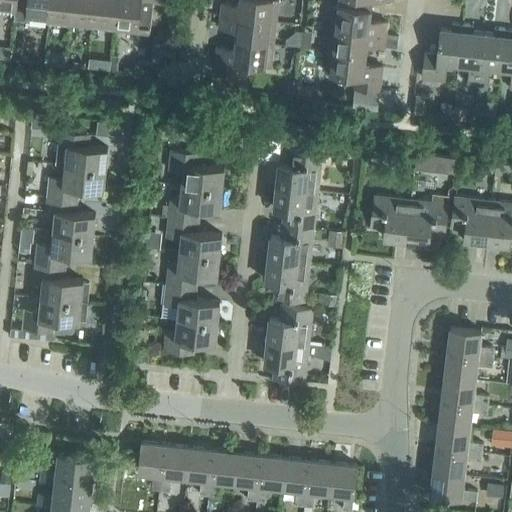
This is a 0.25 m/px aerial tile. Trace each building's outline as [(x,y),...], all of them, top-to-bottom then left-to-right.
[(0,0),(0,9),(16,12),(16,6),(16,0),(0,0)] [(49,21),(51,0),(16,0),(16,6),(28,7),(26,19),(49,21)] [(71,24),(73,0),(51,0),(49,21),(71,24)] [(93,26),(95,0),(73,0),(71,24),(93,26)] [(115,29),(118,0),(95,0),(93,26),(115,29)] [(149,32),(152,3),(152,0),(118,0),(115,29),(149,32)] [(240,0),(240,4),(222,2),(221,14),(276,21),(278,0),(240,0)] [(369,19),(371,0),(346,0),(346,6),(333,4),(331,27),(386,33),(387,21),(369,19)] [(274,43),(276,21),(221,14),(219,26),(237,29),(236,38),(274,43)] [(458,63),(463,23),(452,22),(452,27),(440,26),(437,53),(425,51),(422,77),(445,79),(447,61),(458,63)] [(478,83),(483,31),(473,30),(473,24),(463,23),(458,63),(470,64),(468,82),(478,83)] [(398,34),(386,33),(331,27),(328,49),(366,53),(367,43),(397,47),(398,34)] [(501,67),(505,28),(495,27),(494,32),(483,31),(478,83),(488,84),(490,66),(501,67)] [(511,86),(511,28),(505,28),(501,67),(511,68),(511,70),(510,86),(511,86)] [(271,65),(274,43),(236,38),(235,48),(217,46),(214,70),(240,73),(241,62),(271,65)] [(364,63),(366,53),(328,49),(325,71),(356,75),(354,86),(357,87),(356,100),(376,102),(377,89),(380,89),(382,65),(364,63)] [(98,58),(97,69),(110,71),(111,59),(98,58)] [(233,77),(213,74),(211,89),(231,92),(233,77)] [(315,86),(298,84),(297,100),(314,102),(315,86)] [(431,114),(433,95),(417,94),(416,113),(431,114)] [(454,118),(465,119),(465,116),(466,107),(455,106),(454,115),(454,118)] [(23,119),(24,110),(14,109),(14,118),(15,119),(23,119)] [(26,111),(25,119),(33,120),(34,112),(26,111)] [(106,168),(108,146),(89,144),(90,132),(60,129),(57,150),(67,151),(66,164),(106,168)] [(222,187),(224,166),(200,163),(202,151),(171,148),(168,168),(184,170),(182,183),(222,187)] [(318,189),(322,153),(291,149),(289,163),(279,162),(276,184),(318,189)] [(414,170),(430,171),(432,154),(416,152),(414,170)] [(103,190),(106,168),(66,164),(64,177),(49,175),(47,195),(78,199),(79,187),(103,190)] [(220,209),(222,187),(182,183),(181,196),(171,195),(170,204),(169,215),(199,218),(201,207),(220,209)] [(314,225),(318,189),(276,184),(274,207),(284,208),(283,222),(314,225)] [(406,239),(411,197),(375,193),(371,224),(385,226),(384,236),(406,239)] [(487,240),(492,199),(455,194),(452,226),(466,227),(464,238),(487,240)] [(77,210),(78,199),(47,195),(45,216),(55,217),(54,230),(93,234),(96,212),(77,210)] [(444,233),(448,202),(411,197),(406,239),(429,242),(430,231),(444,233)] [(511,232),(511,201),(492,199),(487,240),(510,243),(511,232)] [(198,230),(199,218),(169,215),(166,236),(181,237),(180,250),(220,254),(222,233),(198,230)] [(310,261),(314,225),(283,222),(281,235),(271,234),(268,257),(310,261)] [(91,255),(93,234),(54,230),(52,243),(37,241),(35,261),(66,265),(67,253),(91,255)] [(331,230),(330,246),(343,247),(345,232),(331,230)] [(31,253),(32,243),(21,242),(20,252),(31,253)] [(217,276),(220,254),(180,250),(179,263),(169,262),(166,282),(197,285),(199,274),(217,276)] [(306,298),(310,261),(268,257),(266,279),(276,280),(275,294),(306,298)] [(83,281),(84,278),(65,276),(66,265),(35,261),(33,282),(43,283),(41,296),(89,301),(89,300),(87,300),(89,282),(83,281)] [(196,297),(197,285),(166,282),(164,303),(179,304),(178,317),(218,321),(220,300),(196,297)] [(323,303),(335,305),(336,294),(324,293),(323,303)] [(89,301),(41,296),(40,309),(25,307),(23,328),(54,331),(55,319),(79,321),(79,319),(85,319),(87,301),(89,301)] [(309,343),(313,307),(282,303),(280,317),(270,316),(267,338),(309,343)] [(215,343),(218,321),(178,317),(176,330),(166,329),(164,349),(195,353),(196,341),(215,343)] [(450,325),(448,350),(494,355),(495,346),(480,345),(481,329),(450,325)] [(305,380),(309,343),(267,338),(265,361),(275,362),(274,376),(305,380)] [(150,344),(136,343),(134,359),(149,360),(150,344)] [(493,365),(494,355),(448,350),(445,374),(476,378),(477,363),(493,365)] [(474,392),(476,378),(445,374),(442,398),(488,403),(489,394),(474,392)] [(487,412),(488,403),(442,398),(439,421),(470,425),(472,410),(487,412)] [(468,440),(470,425),(439,421),(436,445),(482,451),(483,442),(468,440)] [(511,430),(501,429),(500,444),(511,446),(511,438),(511,430)] [(161,489),(166,443),(142,440),(138,471),(154,473),(152,488),(161,489)] [(493,443),(483,442),(482,451),(489,452),(489,451),(492,451),(493,443)] [(187,476),(190,445),(166,443),(161,489),(170,490),(172,475),(187,476)] [(209,494),(214,448),(190,445),(187,476),(201,478),(200,493),(209,494)] [(466,458),(481,460),(482,451),(436,445),(433,469),(464,473),(466,458)] [(234,481),(238,450),(214,448),(209,494),(218,495),(219,480),(234,481)] [(256,499),(262,453),(238,450),(234,481),(249,483),(247,498),(256,499)] [(42,480),(56,481),(56,476),(92,480),(95,456),(59,451),(57,471),(43,470),(42,480)] [(282,487),(285,456),(262,453),(256,499),(262,500),(266,500),(267,485),(282,487)] [(304,505),(309,458),(285,456),(282,487),(297,488),(295,504),(304,505)] [(330,492),(333,461),(309,458),(304,505),(313,506),(315,490),(330,492)] [(354,495),(358,464),(333,461),(330,492),(345,494),(343,509),(352,510),(354,495)] [(35,469),(23,467),(22,476),(34,477),(35,469)] [(463,488),(464,473),(433,469),(430,494),(461,497),(477,499),(478,489),(463,488)] [(0,481),(9,482),(11,472),(1,471),(0,481)] [(89,504),(92,480),(56,476),(56,481),(54,495),(40,493),(39,504),(53,505),(54,500),(89,504)] [(504,485),(492,483),(491,496),(503,497),(504,485)] [(88,511),(89,504),(54,500),(53,505),(52,511),(88,511)]
